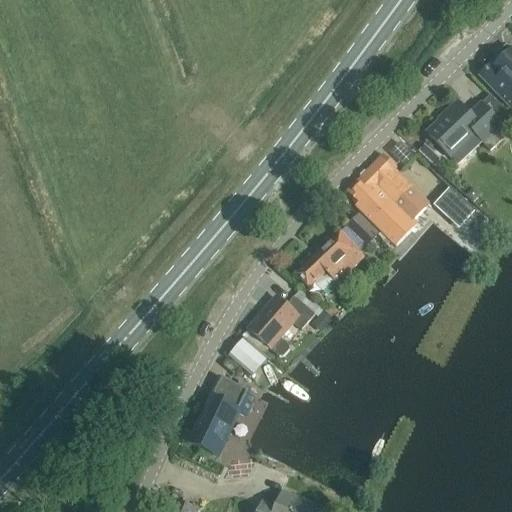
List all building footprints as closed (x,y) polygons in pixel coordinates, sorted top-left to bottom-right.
[(501,61),(494,68),(491,65),(480,76),(500,97),(511,109),(511,50),(511,51),(506,45),(495,55),(501,61)] [(475,137),(490,153),(509,134),(505,130),(511,123),(511,119),(505,112),(490,97),(470,116),(457,103),(442,117),(444,118),(426,135),(451,160),(475,137)] [(384,158),(348,195),(359,206),(356,209),(393,246),(413,226),(409,222),(426,205),(394,173),(396,170),(384,158)] [(434,205),(454,225),(468,211),(472,214),(473,213),(446,187),(445,188),(448,191),(434,205)] [(472,190),(466,196),(473,202),(479,196),(472,190)] [(367,247),(378,236),(379,235),(358,215),(347,227),(367,247)] [(336,286),(364,259),(339,234),(296,276),(309,290),(314,285),(322,293),(333,283),(336,286)] [(247,332),(279,359),(284,359),(289,353),(289,348),(280,341),(293,325),(302,333),(315,317),(294,299),(286,308),(276,300),(247,332)] [(227,363),(223,368),(231,375),(235,370),(227,363)] [(220,380),(188,445),(217,459),(239,415),(245,418),(255,397),(220,380)] [(322,511),(323,511),(282,495),(276,510),(263,504),(259,511),(322,511)] [(196,511),(197,510),(178,502),(173,511),(196,511)]
